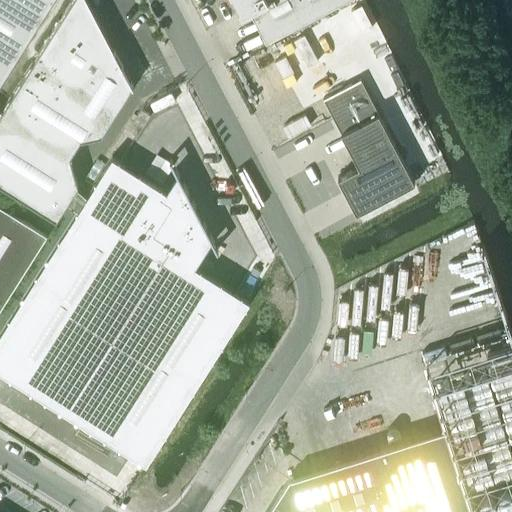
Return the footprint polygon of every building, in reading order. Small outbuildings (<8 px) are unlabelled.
[(0,182),(56,218),(67,201),(72,206),(81,192),(76,187),(78,183),(70,154),(80,138),(101,133),(132,84),(133,85),(88,0),(70,0),(1,110),(0,109),(0,182)] [(0,0),(0,81),(51,0),(0,0)] [(234,0),(241,12),(250,8),(266,37),(336,0),(234,0)] [(414,181),(360,78),(322,96),(358,165),(337,176),(356,212),(414,181)] [(150,114),(141,108),(134,120),(142,126),(150,114)] [(218,248),(171,157),(169,158),(177,172),(166,189),(111,155),(0,331),(0,369),(146,462),(249,299),(195,265),(211,239),(216,249),(218,248)] [(0,201),(0,304),(47,231),(0,201)] [(265,511),(428,511),(405,438),(289,475),(265,511)]
